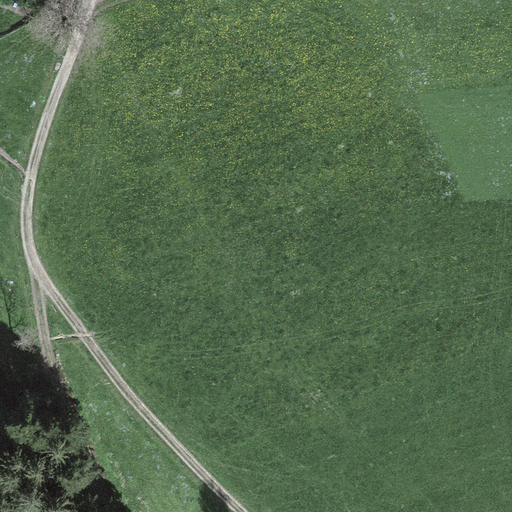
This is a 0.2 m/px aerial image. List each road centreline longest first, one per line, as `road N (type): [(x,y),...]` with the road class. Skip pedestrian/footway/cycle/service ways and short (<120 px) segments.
road 1 (track): [(242,511),(80,331),(34,267),(27,193),(90,0)]
road 2 (track): [(111,511),(48,356),(34,267)]
